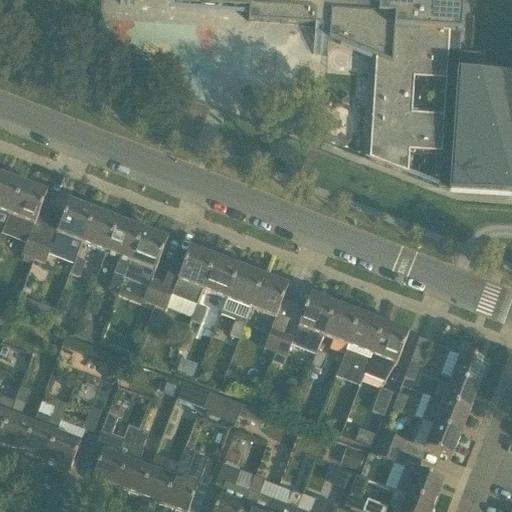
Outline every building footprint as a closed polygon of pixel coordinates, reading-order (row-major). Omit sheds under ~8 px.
[(171,0),(172,4),(217,7),(218,3),(233,4),(233,8),(248,9),(247,22),(329,27),(328,41),(375,61),(368,161),(407,176),(409,153),(440,155),(438,188),(448,192),(511,196),(511,78),(458,75),(461,0),(378,0),(378,5),(333,2),(332,0),(171,0)] [(21,187),(0,178),(0,214),(9,218),(21,187)] [(27,242),(21,258),(33,262),(51,216),(40,212),(46,196),(21,187),(9,218),(3,233),(27,242)] [(62,220),(51,216),(33,262),(44,267),(50,251),(75,261),(81,246),(93,215),(68,205),(62,220)] [(81,246),(105,255),(117,224),(93,215),(81,246)] [(117,224),(105,255),(119,261),(108,291),(118,295),(123,282),(142,234),(117,224)] [(166,243),(142,234),(123,282),(147,291),(141,305),(154,310),(163,286),(152,282),(155,274),(161,258),(166,243)] [(176,253),(163,286),(154,310),(165,314),(171,299),(195,308),(196,307),(202,292),(214,262),(189,252),(187,257),(176,253)] [(85,265),(75,261),(69,276),(79,280),(85,265)] [(202,292),(226,302),(238,271),(214,262),(202,292)] [(239,342),(250,311),(262,280),(238,271),(226,302),(220,317),(234,323),(228,338),(239,342)] [(287,290),(262,280),(250,311),(275,321),(263,352),(274,356),(292,309),(281,305),(287,290)] [(322,339),(334,308),(309,298),(304,313),(292,309),(274,356),(270,367),(282,372),(292,345),(316,354),(322,339)] [(39,307),(33,323),(47,329),(53,313),(39,307)] [(196,307),(195,308),(190,323),(200,326),(206,311),(196,307)] [(346,348),(358,318),(334,308),(322,339),(346,348)] [(358,318),(346,348),(340,365),(355,370),(350,385),(359,388),(364,374),(383,327),(358,318)] [(385,382),(393,367),(396,368),(407,337),(383,327),(364,374),(385,382)] [(419,341),(409,365),(419,369),(421,369),(430,346),(419,341)] [(310,370),(311,370),(320,373),(326,358),(316,354),(310,370)] [(451,381),(477,392),(486,367),(461,357),(451,381)] [(413,384),(419,369),(409,365),(403,380),(413,384)] [(451,381),(442,405),(468,415),(477,392),(451,381)] [(237,419),(241,408),(182,386),(176,403),(207,415),(205,418),(233,428),(237,419)] [(0,440),(0,445),(23,455),(33,428),(19,423),(30,393),(20,389),(8,419),(0,440)] [(383,419),(392,396),(379,391),(370,414),(383,419)] [(401,416),(407,400),(397,396),(391,412),(401,416)] [(433,428),(459,438),(468,415),(442,405),(429,400),(420,422),(433,428)] [(23,455),(45,463),(55,437),(67,407),(56,403),(49,423),(36,418),(33,428),(23,455)] [(237,419),(261,429),(266,417),(241,408),(237,419)] [(80,413),(75,429),(93,435),(101,414),(92,411),(90,416),(80,413)] [(0,440),(8,419),(0,415),(0,440)] [(93,453),(101,457),(92,481),(115,490),(137,434),(127,431),(123,443),(110,438),(117,421),(107,417),(93,453)] [(424,451),(425,452),(450,462),(459,438),(433,428),(424,451)] [(146,438),(137,434),(115,490),(139,499),(148,473),(136,469),(142,454),(141,453),(146,438)] [(401,455),(405,444),(382,435),(378,446),(401,455)] [(80,446),(55,437),(45,463),(69,473),(80,446)] [(373,458),(396,467),(401,455),(378,446),(373,458)] [(346,451),(340,467),(358,474),(364,459),(346,451)] [(178,468),(172,482),(162,509),(170,511),(188,511),(205,468),(191,463),(194,456),(184,453),(178,468)] [(241,511),(254,480),(222,467),(215,486),(223,489),(214,511),(241,511)] [(441,484),(404,469),(395,493),(432,508),(441,484)] [(139,499),(162,509),(172,482),(148,473),(139,499)] [(353,511),(364,511),(367,506),(360,503),(368,483),(356,478),(344,509),(353,511)] [(241,511),(268,511),(272,503),(258,498),(263,483),(254,480),(241,511)] [(430,511),(432,508),(395,493),(389,509),(392,510),(391,511),(430,511)] [(295,511),(301,498),(291,494),(286,508),(272,503),(268,511),(295,511)] [(335,511),(336,511),(314,503),(311,511),(335,511)]
